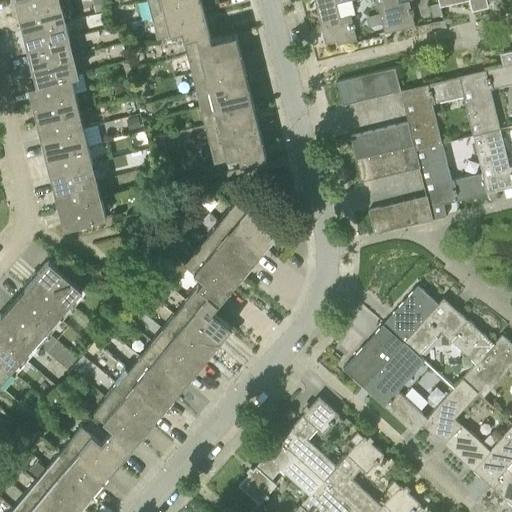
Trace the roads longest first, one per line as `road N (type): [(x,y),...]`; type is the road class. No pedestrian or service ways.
road 1 (residential): [(137,511),(290,341),(324,279),(324,225),(268,0)]
road 2 (residential): [(0,259),(25,222),(0,109)]
